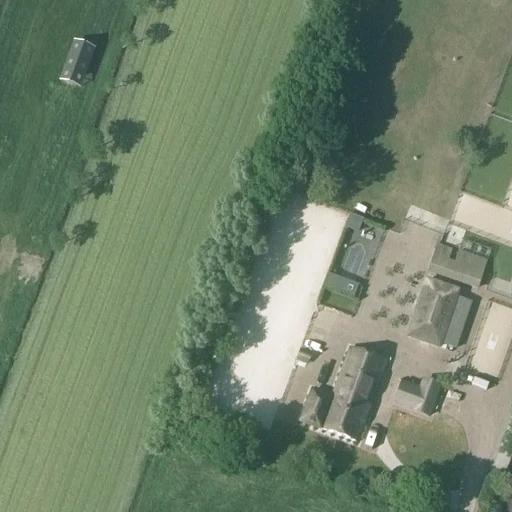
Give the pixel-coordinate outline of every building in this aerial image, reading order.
[(452,249),(437,243),(427,273),(478,289),(487,260),(458,251),(455,261),(449,259),(452,249)] [(427,279),(407,338),(442,349),(444,344),(456,348),(472,302),(460,298),(463,291),(427,279)] [(333,395),(312,388),(300,424),(358,443),(388,361),(350,347),(333,395)] [(298,361),(308,364),(312,353),(302,350),(298,361)] [(405,387),(398,407),(428,418),(439,386),(426,382),(422,393),(405,387)]
